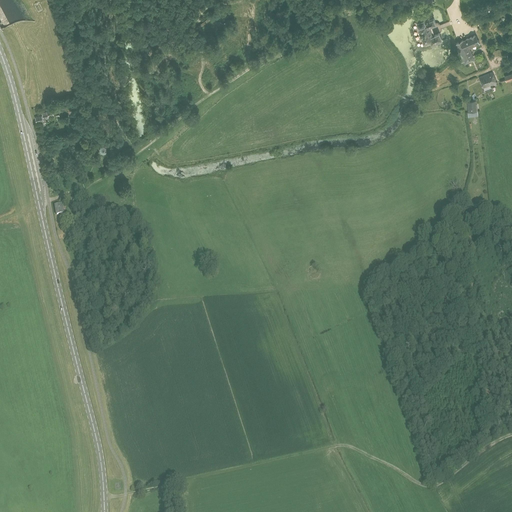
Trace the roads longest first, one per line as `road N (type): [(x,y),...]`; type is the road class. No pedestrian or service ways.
road 1 (primary): [(104,511),(97,443),(0,52)]
road 2 (track): [(103,496),(338,445),(433,484),(511,433)]
road 3 (track): [(357,2),(209,95)]
